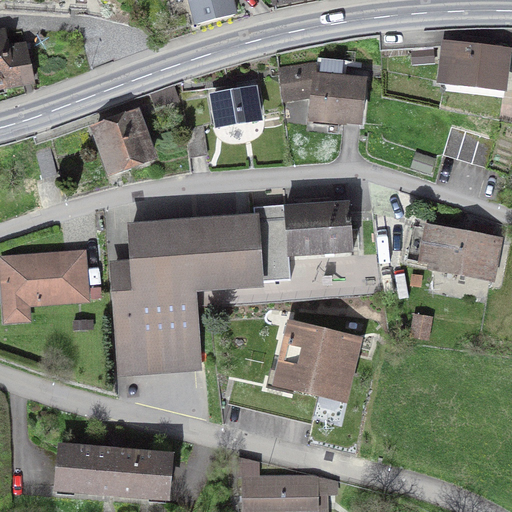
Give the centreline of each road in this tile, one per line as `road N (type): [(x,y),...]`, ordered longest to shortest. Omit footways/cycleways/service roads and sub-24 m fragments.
road 1 (secondary): [(511,9),(381,14),(288,31),(0,127)]
road 2 (residential): [(0,232),(144,185),(324,169),(415,179),(511,214)]
road 3 (residential): [(0,373),(400,473),(491,511)]
